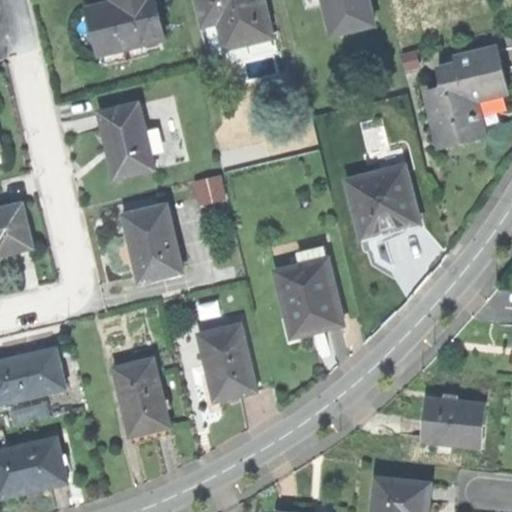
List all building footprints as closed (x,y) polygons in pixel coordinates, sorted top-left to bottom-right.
[(95,35),(99,53),(147,41),(167,36),(157,0),(117,0),(113,1),(88,7),(95,35)] [(200,0),(206,24),(221,20),(227,45),(273,34),(269,16),(274,15),(270,0),(200,0)] [(301,0),(303,6),(323,1),(331,31),(376,20),(370,0),(301,0)] [(149,52),(147,41),(99,53),(102,64),(149,52)] [(428,95),(438,136),(456,132),(459,143),(472,140),(489,136),(480,100),(511,92),(500,49),(460,58),(462,68),(441,74),(445,91),(428,95)] [(116,147),(122,173),(156,166),(142,103),(99,112),(104,132),(107,149),(116,147)] [(441,148),(459,143),(456,132),(438,136),(441,148)] [(350,180),(366,240),(393,232),(425,224),(409,164),(350,180)] [(133,249),(141,279),(184,268),(168,202),(124,212),(133,249)] [(0,256),(34,248),(23,203),(0,208),(0,256)] [(306,251),(309,265),(329,260),(325,247),(306,251)] [(278,272),(293,338),(313,333),(312,327),(324,324),(342,320),(329,260),(309,265),(278,272)] [(216,371),(222,398),(241,394),(259,390),(244,325),(200,336),(209,373),(216,371)] [(0,364),(0,404),(67,389),(58,351),(22,360),(0,364)] [(115,368),(132,435),(151,430),(170,425),(152,358),(115,368)] [(429,416),(427,438),(484,443),(487,400),(430,395),(429,416)] [(0,453),(0,493),(1,499),(36,491),(70,483),(60,439),(0,453)] [(379,477),(375,511),(418,511),(419,509),(432,510),(433,497),(435,482),(379,477)]
